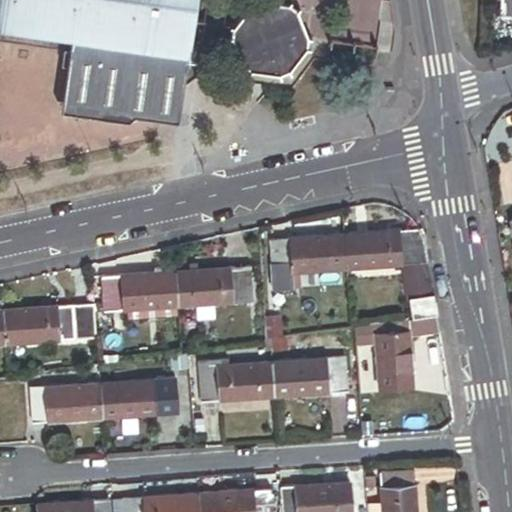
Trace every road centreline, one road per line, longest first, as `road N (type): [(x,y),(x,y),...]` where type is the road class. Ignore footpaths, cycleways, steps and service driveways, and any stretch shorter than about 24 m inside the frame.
road 1 (residential): [(13,479),(494,446)]
road 2 (residential): [(446,153),(0,248)]
road 3 (tertiary): [(494,446),(446,153)]
road 4 (unknown): [(208,204),(216,52)]
